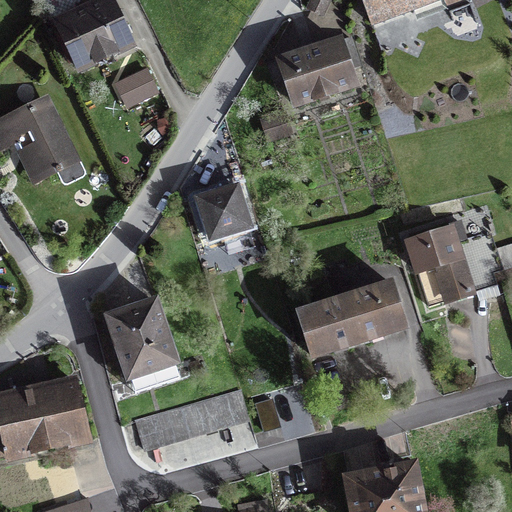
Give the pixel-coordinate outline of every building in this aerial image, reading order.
[(44,0),(79,70),(131,46),(109,0),(108,0),(78,14),(74,5),(79,3),(77,0),(44,0)] [(312,0),(308,9),(322,15),(329,0),(312,0)] [(362,0),(371,24),(437,0),(362,0)] [(281,61),(296,106),(353,87),(348,70),(360,66),(351,39),(281,61)] [(83,172),(76,159),(74,160),(45,102),(0,124),(0,146),(16,139),(35,179),(54,170),(56,172),(59,172),(64,181),(67,183),(81,176),(83,172)] [(270,142),(290,136),(284,113),(262,120),(270,142)] [(224,193),(200,200),(212,239),(248,228),(236,189),(231,191),(230,185),(222,188),(224,193)] [(502,271),(503,270),(496,250),(491,235),(481,238),(480,235),(456,243),(451,229),(408,243),(429,307),(497,285),(493,273),(502,271)] [(511,244),(496,250),(503,270),(511,267),(511,244)] [(319,310),(319,308),(299,315),(313,358),(405,328),(392,285),(319,310)] [(155,303),(109,318),(129,379),(175,364),(155,303)] [(75,382),(0,398),(0,422),(7,453),(8,458),(88,440),(75,382)] [(136,422),(144,450),(249,420),(241,391),(136,422)] [(264,432),(280,427),(272,400),(256,405),(264,432)] [(421,511),(413,467),(349,480),(354,511),(421,511)]
